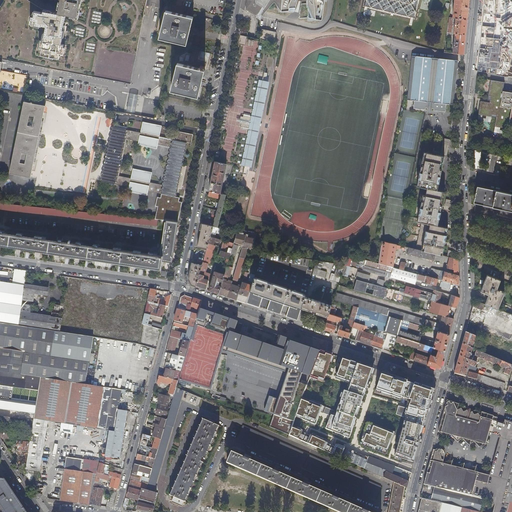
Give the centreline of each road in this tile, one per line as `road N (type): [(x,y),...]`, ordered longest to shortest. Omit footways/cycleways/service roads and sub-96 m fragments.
road 1 (residential): [(477,0),(461,144),(466,301),(446,377)]
road 2 (residential): [(177,286),(234,0)]
road 3 (residential): [(446,377),(177,286)]
road 4 (residential): [(118,511),(177,286)]
road 5 (residential): [(177,286),(0,260)]
road 6 (residential): [(446,377),(409,511)]
road 7 (unknown): [(428,441),(472,455),(489,451),(503,397)]
